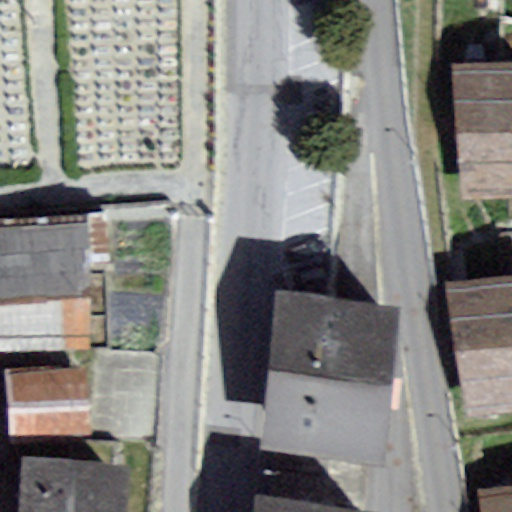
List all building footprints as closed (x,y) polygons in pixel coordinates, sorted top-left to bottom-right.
[(511,77),(465,78),(466,186),(511,185),(511,77)] [(85,224),(0,227),(0,353),(90,350),(85,224)] [(511,288),(459,294),(472,405),(511,400),(511,288)] [(393,313),(289,300),(271,437),(374,451),(393,313)] [(89,366),(8,371),(12,435),(93,430),(89,366)] [(129,511),(134,465),(24,456),(19,511),(129,511)] [(511,511),(511,495),(491,499),(492,511),(511,511)]
